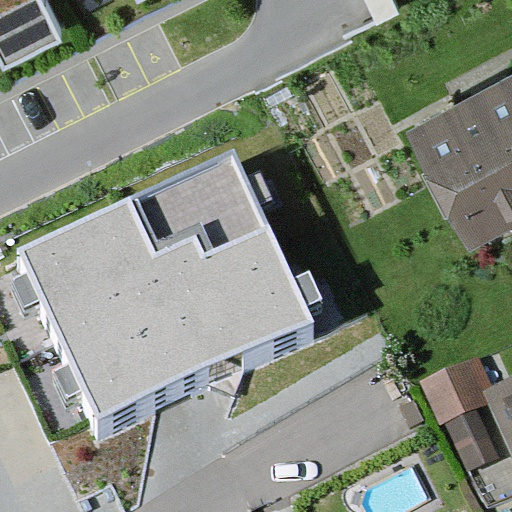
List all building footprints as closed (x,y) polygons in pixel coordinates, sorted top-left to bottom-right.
[(54,28),(40,0),(0,0),(0,51),(1,53),(54,28)] [(398,13),(391,0),(364,0),(376,24),(398,13)] [(511,70),(405,129),(468,245),(511,221),(511,70)] [(107,440),(304,342),(218,170),(20,269),(107,440)] [(482,393),(472,372),(418,398),(438,438),(476,419),(467,400),(482,393)] [(511,394),(484,407),(511,469),(511,394)]
